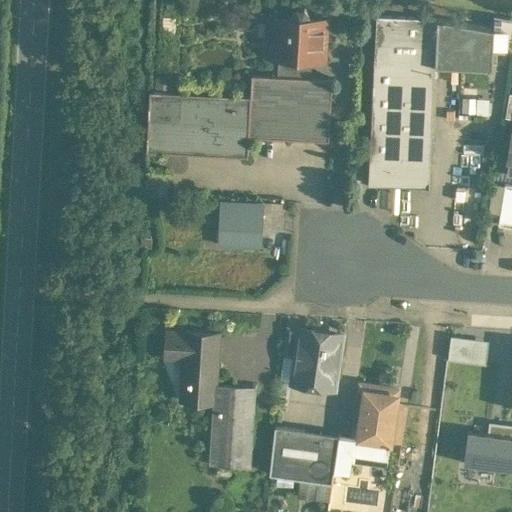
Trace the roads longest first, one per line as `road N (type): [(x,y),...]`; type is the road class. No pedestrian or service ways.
road 1 (tertiary): [(35,0),(8,511)]
road 2 (unknown): [(420,443),(439,284),(444,77)]
road 3 (unclassified): [(511,290),(404,278),(347,257)]
